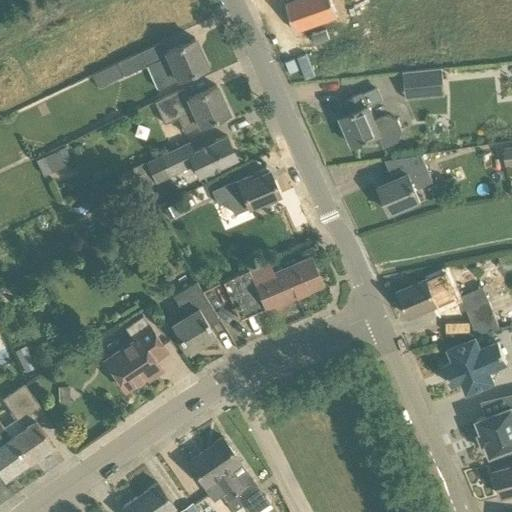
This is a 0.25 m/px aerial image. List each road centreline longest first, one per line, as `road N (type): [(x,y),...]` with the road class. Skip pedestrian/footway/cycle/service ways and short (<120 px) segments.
road 1 (residential): [(38,511),(167,418),(374,316)]
road 2 (residential): [(374,316),(235,0)]
road 3 (residential): [(459,511),(374,316)]
